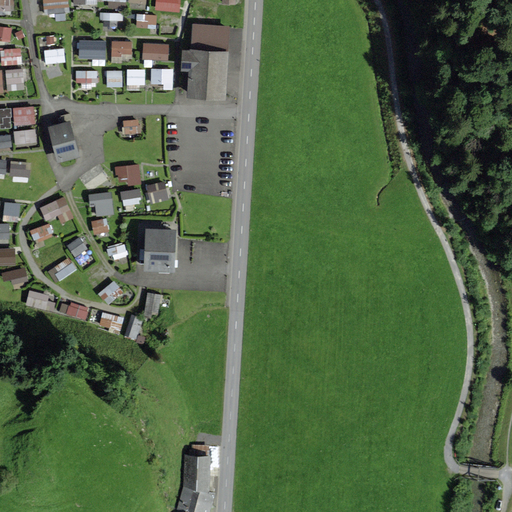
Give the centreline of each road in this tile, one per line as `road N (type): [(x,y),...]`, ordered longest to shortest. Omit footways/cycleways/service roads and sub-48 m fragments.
road 1 (track): [(502,511),(505,477),(450,467),(470,366),(464,294),(402,140),(375,0)]
road 2 (tertiary): [(223,511),(256,0)]
road 3 (unknown): [(249,106),(54,102),(42,87),(27,0)]
road 4 (unknown): [(63,170),(20,209),(14,242),(46,281),(102,306)]
